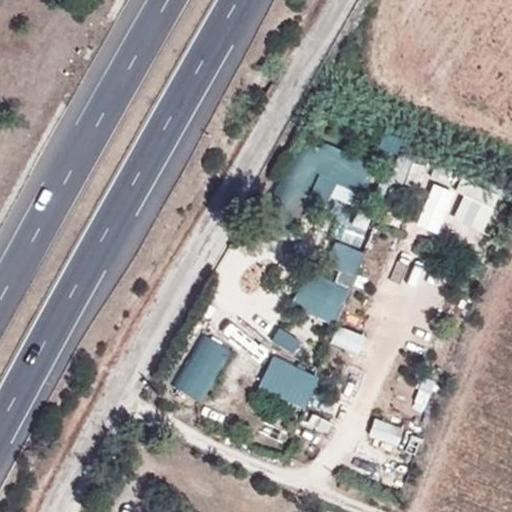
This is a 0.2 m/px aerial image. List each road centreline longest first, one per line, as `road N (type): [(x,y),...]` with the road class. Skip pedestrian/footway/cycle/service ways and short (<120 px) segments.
road 1 (unclassified): [(351,0),(146,342),(61,511)]
road 2 (motorway): [(0,417),(239,0)]
road 3 (motorway): [(171,0),(0,303)]
road 4 (unknown): [(101,432),(322,481),(405,511)]
